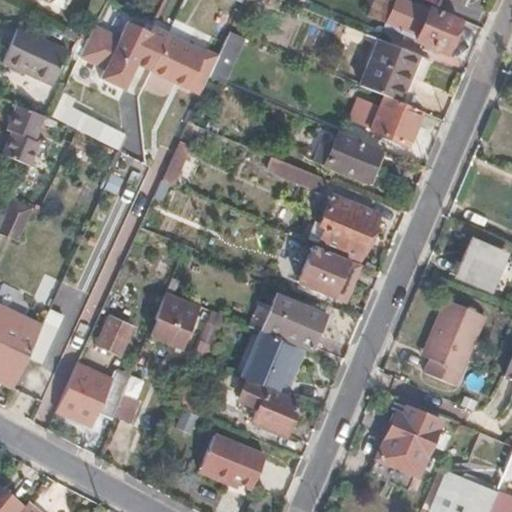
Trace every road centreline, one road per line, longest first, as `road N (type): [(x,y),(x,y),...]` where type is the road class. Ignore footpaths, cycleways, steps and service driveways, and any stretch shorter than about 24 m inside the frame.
road 1 (residential): [(511,13),(301,511)]
road 2 (residential): [(149,511),(0,429)]
